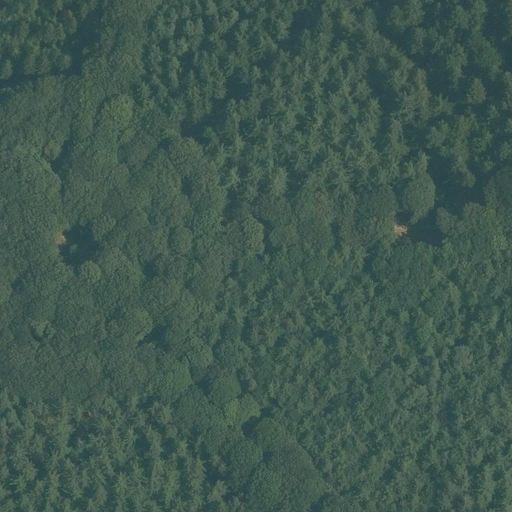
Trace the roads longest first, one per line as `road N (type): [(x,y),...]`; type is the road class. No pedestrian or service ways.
road 1 (track): [(196,244),(511,221)]
road 2 (track): [(153,345),(295,511)]
road 3 (track): [(136,0),(102,134)]
